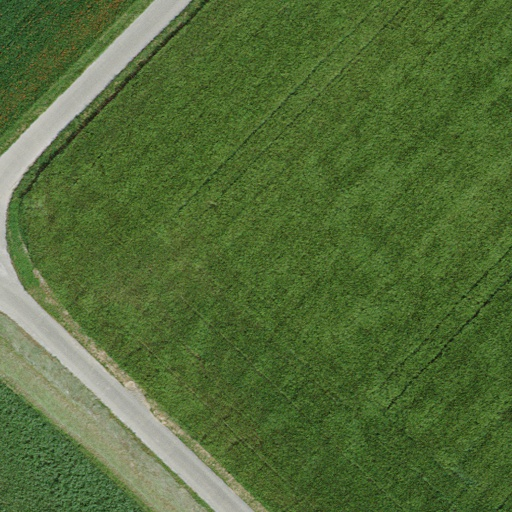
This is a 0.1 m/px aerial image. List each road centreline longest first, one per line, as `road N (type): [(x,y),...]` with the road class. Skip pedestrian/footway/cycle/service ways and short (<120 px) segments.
road 1 (track): [(0,288),(234,511)]
road 2 (track): [(0,179),(176,0)]
